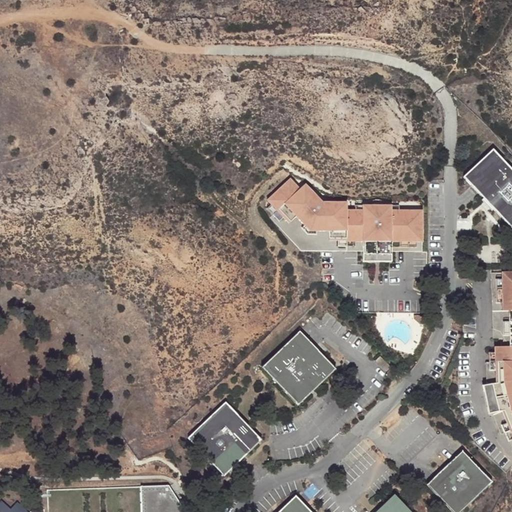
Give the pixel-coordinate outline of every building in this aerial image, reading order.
[(511,169),(493,149),(463,177),(511,229),(511,169)] [(337,203),(322,203),(312,192),(310,195),(302,192),(300,189),(290,179),(267,200),(271,205),(275,202),(280,208),(277,211),(289,224),(296,217),(309,232),(329,231),(329,241),(362,242),(362,251),(362,254),(368,254),(367,262),(373,262),(380,262),(385,262),(385,255),(391,255),(391,252),(422,252),(422,211),(399,211),(386,211),(386,206),(368,206),(368,210),(355,210),(346,210),(344,210),(335,206),(337,203)] [(310,195),(312,192),(305,185),(300,189),(302,192),(310,195)] [(511,272),(501,273),(502,311),(509,311),(509,347),(503,347),(494,347),(494,354),(498,354),(498,362),(495,362),(496,383),(482,386),(484,393),(486,407),(488,414),(492,413),(504,411),(511,430),(511,272)] [(423,315),(414,315),(414,319),(420,325),(423,325),(423,315)] [(338,369),(301,331),(263,367),(300,405),(338,369)] [(393,367),(382,355),(377,360),(387,371),(393,367)] [(264,440),(227,402),(189,438),(225,476),(264,440)] [(461,511),(495,480),(464,449),(428,483),(455,511),(461,511)] [(184,511),(167,485),(46,491),(47,511),(184,511)] [(411,511),(393,493),(374,511),(411,511)] [(309,511),(293,495),(276,511),(309,511)]
